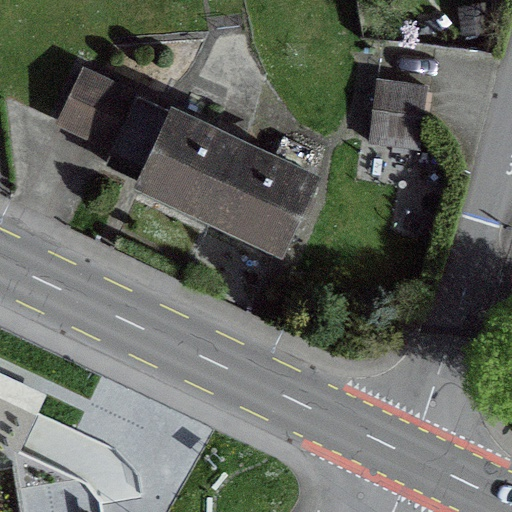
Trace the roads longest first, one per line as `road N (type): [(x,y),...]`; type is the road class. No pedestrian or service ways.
road 1 (secondary): [(0,261),(412,457)]
road 2 (residential): [(412,457),(511,136)]
